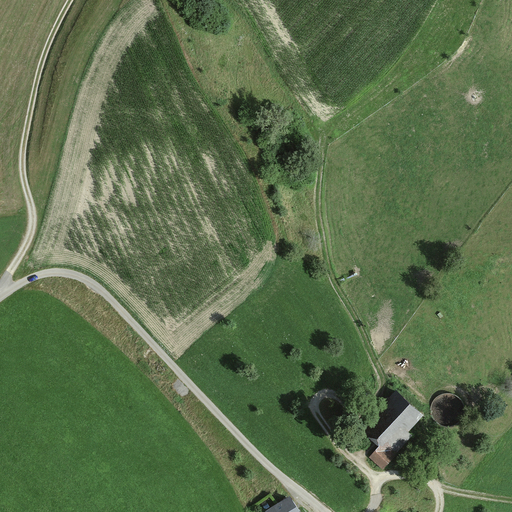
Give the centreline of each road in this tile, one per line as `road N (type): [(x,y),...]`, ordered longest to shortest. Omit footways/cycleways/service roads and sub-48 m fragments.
road 1 (track): [(325,511),(268,466),(97,287),(48,272),(0,298)]
road 2 (track): [(70,0),(45,50),(24,143),(32,226),(0,292)]
road 3 (track): [(352,409),(329,393),(314,407),(369,473),(511,501)]
